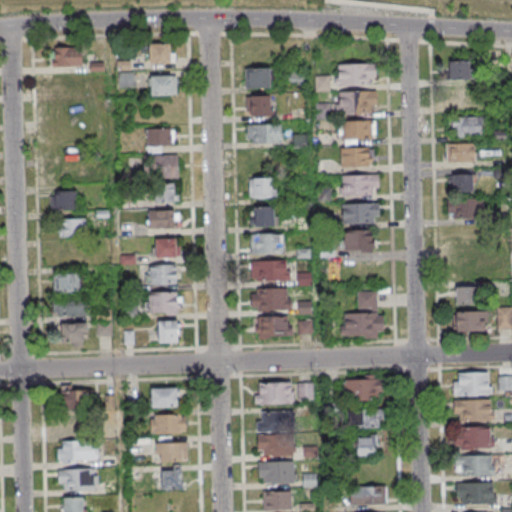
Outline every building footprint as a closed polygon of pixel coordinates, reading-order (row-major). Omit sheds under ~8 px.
[(172,43),(149,43),(149,63),(172,63),(172,43)] [(81,47),(53,47),(53,67),(81,67),(81,47)] [(470,60),(449,60),(449,80),(470,80),(470,60)] [(337,84),(375,84),(375,65),(337,65),(337,84)] [(272,88),(272,67),(245,67),(245,88),(272,88)] [(133,72),(119,72),(119,87),(133,87),(133,72)] [(300,88),(302,75),(290,73),(288,86),(300,88)] [(48,75),(48,94),(72,94),(72,75),(48,75)] [(149,95),(176,95),(176,75),(149,75),(149,95)] [(449,108),(470,108),(470,89),(449,89),(449,108)] [(339,92),(339,112),(375,112),(375,92),(339,92)] [(246,116),(272,116),(272,95),(246,95),(246,116)] [(482,135),(482,117),(452,117),(452,135),(482,135)] [(374,122),(342,122),(342,140),(374,140),(374,122)] [(281,143),(281,124),(246,124),(246,143),(281,143)] [(174,147),(174,128),(147,128),(147,147),(174,147)] [(446,143),(446,162),(475,161),(475,143),(446,143)] [(341,167),(371,167),(371,148),(341,148),(341,167)] [(178,177),(177,154),(144,154),(145,177),(178,177)] [(473,174),(449,174),(449,191),(473,191),(473,174)] [(379,175),(341,175),(341,196),(379,196),(379,175)] [(249,198),(276,198),(276,178),(249,178),(249,198)] [(175,183),(154,183),(154,202),(175,202),(175,183)] [(50,190),(50,209),(76,209),(76,190),(50,190)] [(483,198),(448,198),(448,217),(483,217),(483,198)] [(342,204),(342,224),(379,224),(379,204),(342,204)] [(274,206),(250,206),(250,226),(274,226),(274,206)] [(148,228),(172,228),(172,209),(148,209),(148,228)] [(86,218),(59,218),(59,236),(86,236),(86,218)] [(344,230),(344,251),(373,251),(373,230),(344,230)] [(251,253),(283,253),(283,233),(251,233),(251,253)] [(155,257),(177,257),(177,237),(155,237),(155,257)] [(454,277),(480,277),(480,257),(454,257),(454,277)] [(254,260),(254,280),(289,280),(289,260),(254,260)] [(179,264),(149,264),(149,284),(179,284),(179,264)] [(80,273),(53,273),(53,291),(80,291),(80,273)] [(455,305),(476,305),(476,286),(455,286),(455,305)] [(289,310),(289,288),(251,288),(251,310),(289,310)] [(341,336),(383,336),(382,313),(378,313),(377,290),(358,291),(358,313),(341,313),(341,336)] [(180,313),(180,292),(146,292),(146,313),(180,313)] [(89,298),(56,298),(56,316),(89,316),(89,298)] [(511,328),(511,306),(497,306),(497,329),(511,328)] [(111,336),(111,310),(97,310),(97,336),(111,336)] [(453,331),(486,331),(486,312),(453,312),(453,331)] [(253,317),(253,336),(287,336),(287,316),(253,317)] [(158,320),(158,342),(177,342),(177,320),(158,320)] [(87,322),(60,322),(60,342),(87,342),(87,322)] [(492,395),(492,372),(453,372),(453,395),(492,395)] [(511,376),(499,377),(499,391),(511,391),(511,376)] [(345,401),(382,401),(382,380),(345,380),(345,401)] [(256,404),(294,404),(294,383),(256,383),(256,404)] [(313,384),(298,384),(298,400),(312,401),(313,384)] [(151,407),(177,407),(177,388),(151,388),(151,407)] [(94,409),(94,390),(61,390),(61,409),(94,409)] [(454,420),(493,420),(493,399),(454,399),(454,420)] [(257,455),(289,455),(289,433),(292,433),(292,411),(257,411),(257,455)] [(383,411),(352,411),(352,428),(383,428),(383,411)] [(85,414),(57,414),(57,435),(85,435),(85,414)] [(185,414),(150,414),(150,433),(185,433),(185,414)] [(454,426),(454,448),(492,448),(492,426),(454,426)] [(356,455),(377,455),(377,437),(356,437),(356,455)] [(58,441),(58,461),(97,461),(97,441),(58,441)] [(156,442),(156,461),(186,461),(186,442),(156,442)] [(495,455),(456,455),(456,475),(495,475),(495,455)] [(258,461),(258,483),(295,483),(295,461),(258,461)] [(182,489),(182,466),(161,466),(161,489),(182,489)] [(97,491),(97,469),(58,469),(58,491),(97,491)] [(303,484),(316,484),(316,473),(303,473),(303,484)] [(495,483),(456,482),(455,504),(494,505),(495,483)] [(386,486),(350,486),(350,504),(386,504),(386,486)] [(292,510),(292,491),(263,491),(263,510),(292,510)] [(511,511),(511,496),(501,496),(501,511),(511,511)] [(85,511),(86,497),(61,497),(61,511),(85,511)]
